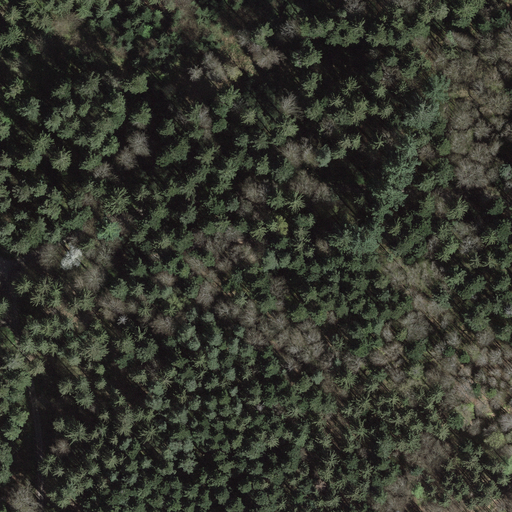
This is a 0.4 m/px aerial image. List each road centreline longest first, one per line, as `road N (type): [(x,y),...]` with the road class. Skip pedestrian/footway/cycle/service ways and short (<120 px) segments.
road 1 (track): [(511,197),(330,185),(197,195),(84,226),(10,265),(0,261)]
road 2 (track): [(2,281),(44,285),(248,239),(511,272)]
road 3 (track): [(0,273),(37,421),(42,511)]
